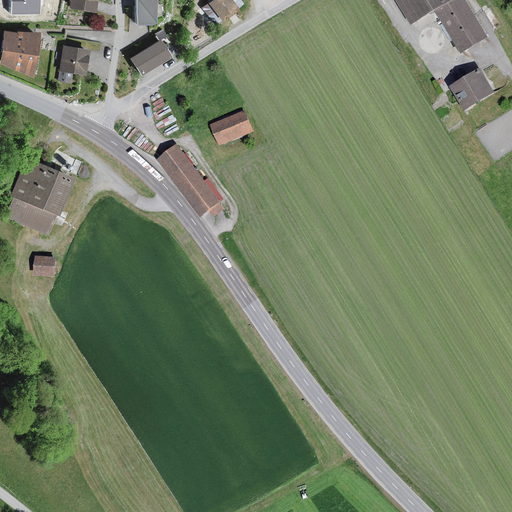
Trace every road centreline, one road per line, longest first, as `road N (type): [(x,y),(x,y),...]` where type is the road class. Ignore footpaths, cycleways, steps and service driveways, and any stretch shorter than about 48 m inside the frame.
road 1 (tertiary): [(420,511),(329,411),(168,190),(96,132)]
road 2 (track): [(389,0),(432,64),(496,59)]
road 3 (residential): [(96,132),(109,111),(120,0)]
